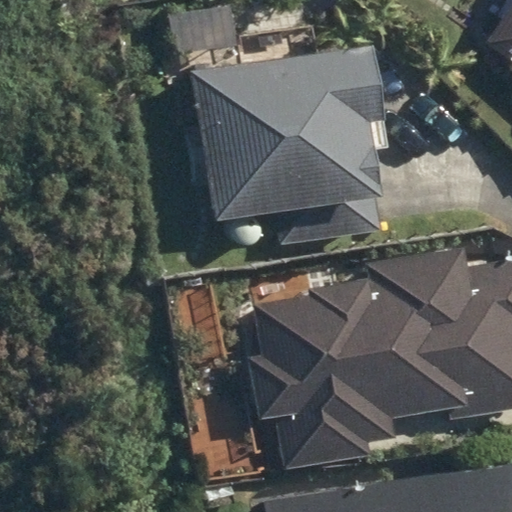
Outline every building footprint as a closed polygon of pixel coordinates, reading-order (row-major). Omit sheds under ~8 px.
[(511,67),(511,0),(501,0),(474,43),(511,67)] [(221,15),(162,20),(166,61),(225,55),(221,15)] [(354,46),(186,70),(206,219),(266,211),(270,246),(366,232),(356,151),(368,148),(354,46)] [(445,413),(511,403),(511,257),(457,265),(455,249),(361,263),(363,280),(302,289),(303,296),(250,304),(256,353),(242,356),(251,418),(269,416),(277,465),(364,451),(362,439),(388,435),(385,415),(444,405),(445,413)] [(203,453),(199,423),(183,426),(189,456),(203,453)] [(511,511),(511,460),(255,493),(257,511),(511,511)]
